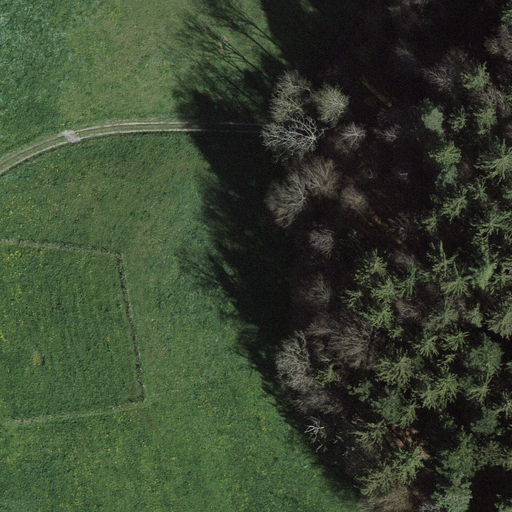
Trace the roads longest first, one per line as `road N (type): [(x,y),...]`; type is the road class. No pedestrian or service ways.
road 1 (track): [(0,167),(41,145),(109,128),(275,127)]
road 2 (track): [(275,127),(339,136),(416,120),(511,36)]
road 3 (track): [(275,127),(366,0)]
